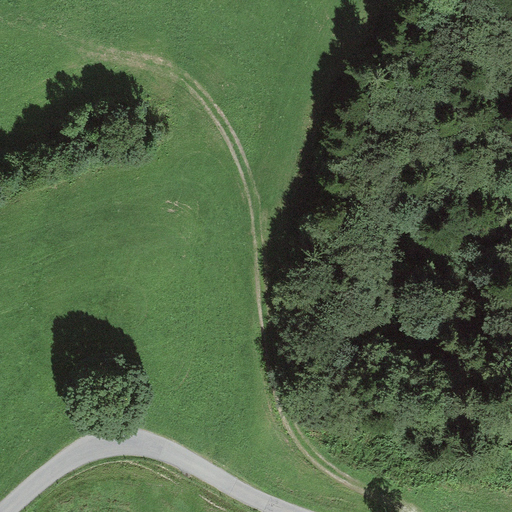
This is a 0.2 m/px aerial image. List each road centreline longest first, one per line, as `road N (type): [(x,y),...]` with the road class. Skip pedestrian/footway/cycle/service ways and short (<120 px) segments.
road 1 (track): [(98,50),(181,76),(218,115),(256,213),(274,368),(296,432),(341,476),(411,511)]
road 2 (unclassified): [(26,511),(85,462),(136,447),(194,463),(289,511)]
